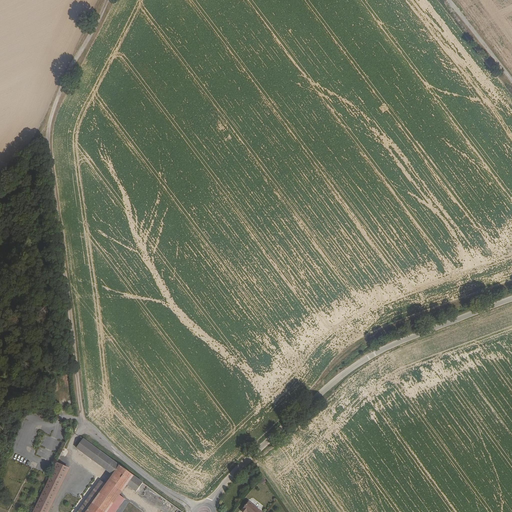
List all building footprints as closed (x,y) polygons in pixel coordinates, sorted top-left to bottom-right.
[(120,466),(84,439),(77,449),(113,475),(120,466)] [(58,461),(33,511),(46,511),(69,466),(58,461)] [(133,475),(120,466),(113,475),(106,485),(86,511),(106,511),(119,494),(133,475)] [(133,475),(126,485),(136,492),(143,483),(133,475)] [(86,511),(106,485),(100,481),(78,511),(86,511)] [(114,511),(125,499),(119,494),(106,511),(114,511)] [(261,511),(259,510),(259,509),(249,501),(241,510),(242,511),(246,511),(247,511),(261,511)]
